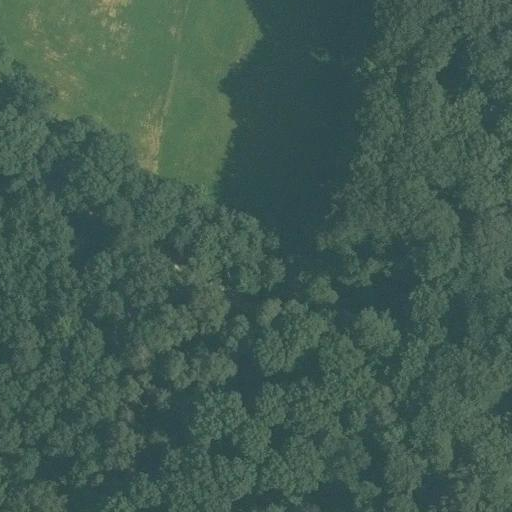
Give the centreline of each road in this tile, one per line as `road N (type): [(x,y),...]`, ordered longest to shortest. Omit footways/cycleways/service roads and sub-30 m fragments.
road 1 (track): [(368,362),(318,346),(0,156)]
road 2 (track): [(368,362),(430,379),(511,373)]
